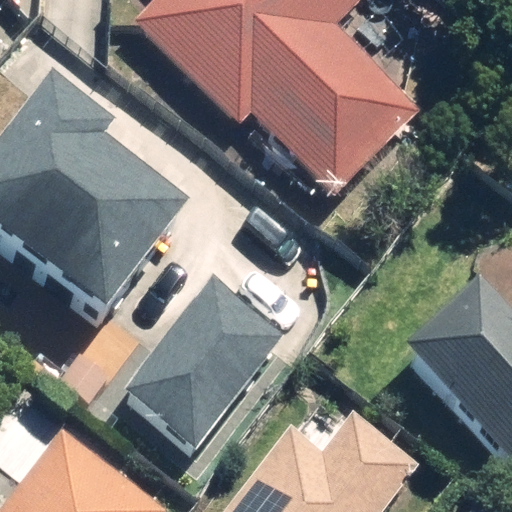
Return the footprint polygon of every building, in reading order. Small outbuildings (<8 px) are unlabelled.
[(163,0),(126,37),(230,142),(240,132),(325,218),(417,126),(333,43),(367,9),(358,0),(163,0)] [(59,67),(0,141),(0,226),(104,308),(188,201),(100,132),(116,111),(59,67)] [(208,273),(123,379),(195,436),(280,329),(208,273)] [(457,303),(384,377),(511,504),(511,334),(501,346),(457,303)] [(385,511),(406,486),(332,429),(298,473),(272,453),(226,511),(385,511)] [(145,511),(53,444),(2,511),(145,511)]
